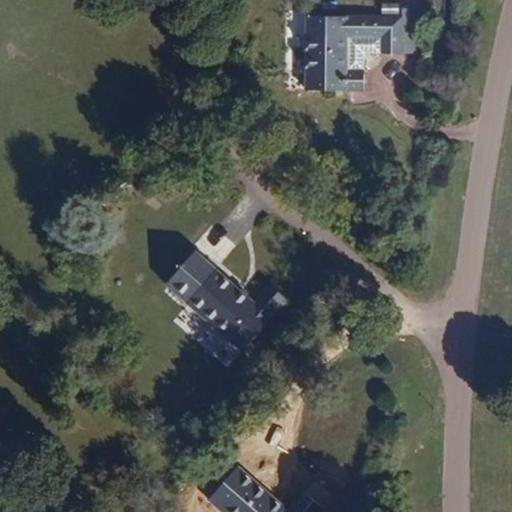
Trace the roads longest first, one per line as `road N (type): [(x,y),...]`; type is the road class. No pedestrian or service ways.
road 1 (unclassified): [(187,122),(457,352)]
road 2 (unclassified): [(457,352),(487,122),(511,11)]
road 3 (unclassified): [(454,511),(457,352)]
